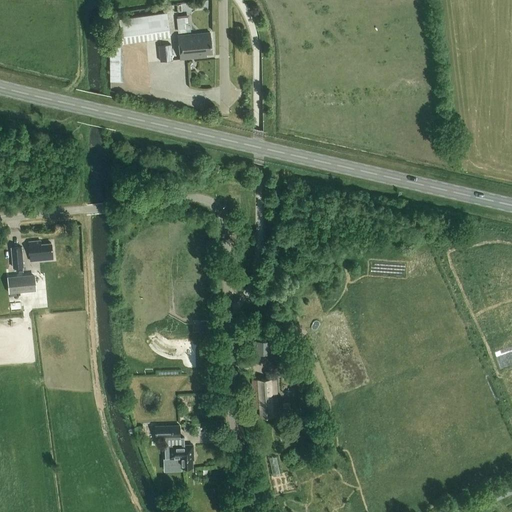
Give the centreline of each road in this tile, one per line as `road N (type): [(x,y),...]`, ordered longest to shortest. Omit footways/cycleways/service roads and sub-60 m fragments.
road 1 (primary): [(511,205),(0,87)]
road 2 (unclassified): [(0,218),(206,199),(225,225),(228,313)]
road 3 (unclassified): [(262,511),(231,421),(228,313)]
